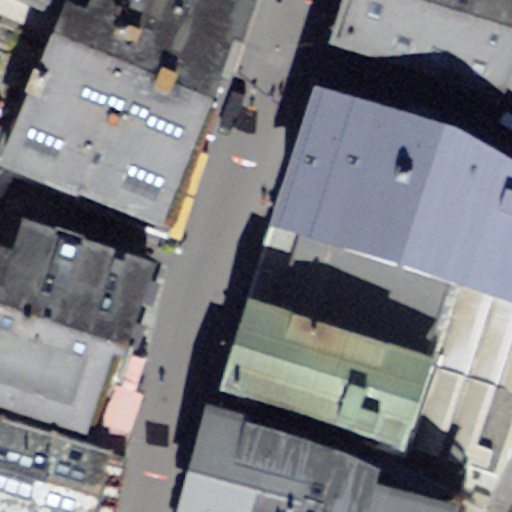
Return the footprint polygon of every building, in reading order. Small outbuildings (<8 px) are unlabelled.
[(0,0),(44,19),(0,133),(0,170),(154,225),(233,0),(0,0)] [(511,64),(511,0),(332,0),(324,30),(507,82),(511,64)] [(465,511),(511,420),(511,183),(300,93),(175,511),(465,511)] [(15,234),(0,229),(0,396),(85,424),(140,250),(21,215),(15,234)] [(0,426),(0,511),(84,511),(102,459),(0,426)]
